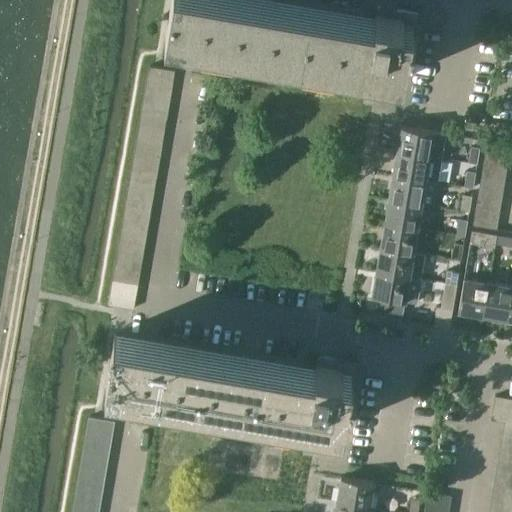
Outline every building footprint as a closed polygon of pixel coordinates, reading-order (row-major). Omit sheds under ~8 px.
[(377,18),(272,0),(172,0),(167,35),(405,77),(410,44),(413,45),(419,13),(379,6),(377,18)] [(150,65),(147,78),(173,83),(175,70),(150,65)] [(147,78),(145,90),(171,95),(173,83),(147,78)] [(145,90),(143,102),(169,107),(171,95),(145,90)] [(143,102),(141,114),(167,118),(169,107),(143,102)] [(141,114),(139,126),(165,130),(167,118),(141,114)] [(397,150),(430,155),(435,131),(401,125),(397,150)] [(139,126),(137,138),(163,142),(165,130),(139,126)] [(137,138),(135,149),(160,154),(163,142),(137,138)] [(511,144),(488,140),(486,151),(510,155),(511,144)] [(480,148),(471,146),(469,162),(477,163),(480,148)] [(135,149),(133,161),(158,166),(160,154),(135,149)] [(426,179),(430,155),(397,150),(393,173),(426,179)] [(510,155),(486,151),(484,163),(508,167),(510,155)] [(133,161),(131,173),(156,178),(158,166),(133,161)] [(508,167),(484,163),(482,177),(505,181),(508,167)] [(464,185),(474,187),(476,171),(467,170),(464,185)] [(131,173),(129,185),(154,190),(156,178),(131,173)] [(422,203),(426,179),(393,173),(389,198),(422,203)] [(480,188),(503,193),(505,181),(482,177),(480,188)] [(129,185),(127,197),(152,202),(154,190),(129,185)] [(480,188),(478,200),(501,204),(503,193),(480,188)] [(460,209),(469,211),(472,195),(462,194),(460,209)] [(127,197),(124,209),(150,213),(152,202),(127,197)] [(418,227),(422,203),(389,198),(385,222),(418,227)] [(478,200),(476,212),(499,216),(501,204),(478,200)] [(124,209),(122,221),(148,225),(150,213),(124,209)] [(499,216),(476,212),(473,225),(497,229),(499,216)] [(456,234),(465,235),(468,220),(459,218),(456,234)] [(122,221),(120,233),(146,237),(148,225),(122,221)] [(414,251),(418,227),(385,222),(381,246),(414,251)] [(495,234),(473,230),(471,240),(494,243),(495,234)] [(120,233),(118,245),(144,249),(146,237),(120,233)] [(503,246),(511,247),(511,237),(504,236),(503,246)] [(452,258),(462,259),(464,244),(455,242),(452,258)] [(118,245),(116,257),(142,261),(144,249),(118,245)] [(410,275),(414,251),(381,246),(377,270),(410,275)] [(116,257),(114,268),(139,273),(142,261),(116,257)] [(114,268),(112,280),(137,285),(139,273),(114,268)] [(410,275),(377,270),(372,295),(405,301),(417,303),(421,279),(410,277),(410,275)] [(447,270),(445,281),(457,283),(459,272),(447,270)] [(511,285),(499,283),(500,276),(491,274),(490,281),(487,281),(482,314),(506,318),(511,285)] [(482,314),(487,281),(464,277),(458,310),(482,314)] [(112,280),(110,292),(135,297),(137,285),(112,280)] [(457,283),(445,281),(441,307),(453,309),(457,283)] [(135,297),(110,292),(108,305),(133,309),(135,297)] [(316,368),(115,334),(106,386),(344,426),(351,390),(354,391),(359,360),(319,353),(316,368)] [(504,420),(508,397),(495,395),(492,418),(504,420)] [(115,420),(89,416),(87,428),(113,432),(115,420)] [(511,421),(505,420),(503,432),(511,433),(511,421)] [(113,432),(87,428),(85,440),(111,444),(113,432)] [(511,445),(511,433),(503,432),(501,444),(511,445)] [(111,444),(85,440),(83,452),(109,456),(111,444)] [(511,457),(511,445),(501,444),(499,455),(511,457)] [(109,456),(83,452),(81,464),(107,468),(109,456)] [(511,469),(511,457),(499,455),(497,467),(511,469)] [(107,468),(81,464),(79,476),(104,480),(107,468)] [(451,468),(437,466),(434,481),(448,484),(451,468)] [(511,481),(511,469),(497,467),(495,479),(511,481)] [(104,480),(79,476),(77,488),(102,492),(104,480)] [(374,482),(341,476),(337,501),(370,507),(372,494),(383,496),(385,484),(374,482)] [(511,481),(495,479),(493,491),(511,494),(511,481)] [(102,492),(77,488),(75,500),(100,504),(102,492)] [(428,491),(426,503),(450,507),(452,495),(428,491)] [(511,505),(511,494),(493,491),(491,503),(511,505)] [(412,498),(409,511),(418,511),(420,499),(412,498)] [(98,511),(100,504),(75,500),(73,511),(75,511),(98,511)] [(369,511),(370,507),(337,501),(335,511),(369,511)] [(426,503),(424,511),(448,511),(450,507),(426,503)] [(511,511),(511,505),(491,503),(489,511),(511,511)]
